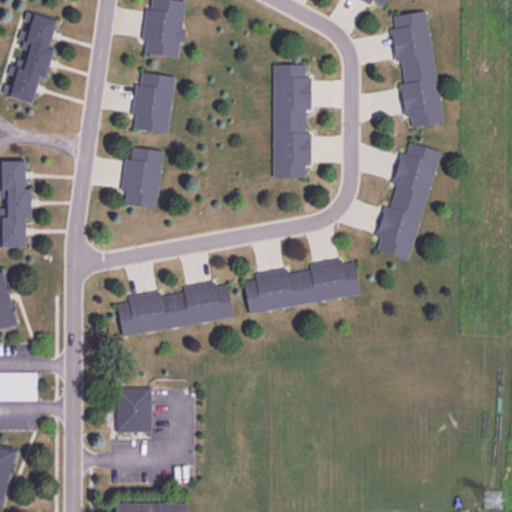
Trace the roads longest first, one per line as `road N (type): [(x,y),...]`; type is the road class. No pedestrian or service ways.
road 1 (residential): [(73,262),(312,225),(340,208),(349,177),(347,56),(333,35),(271,0)]
road 2 (residential): [(70,511),(74,238),(106,0)]
